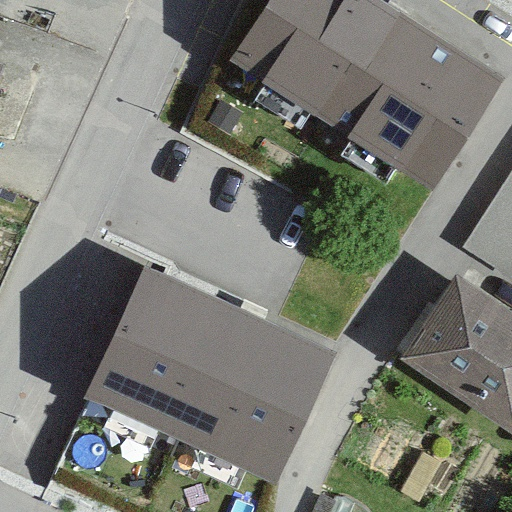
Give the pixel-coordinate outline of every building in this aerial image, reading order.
[(506,75),(386,0),(262,0),(256,10),(223,62),(263,88),(255,101),(302,130),(311,116),(351,142),(344,154),(386,181),(396,165),(434,189),(506,75)] [(242,114),(221,101),(208,122),(229,135),(242,114)] [(511,171),(464,246),(511,277),(511,171)] [(266,482),(277,487),(336,355),(146,270),(87,402),(247,473),(266,482)] [(511,312),(458,276),(402,361),(511,433),(511,312)]
